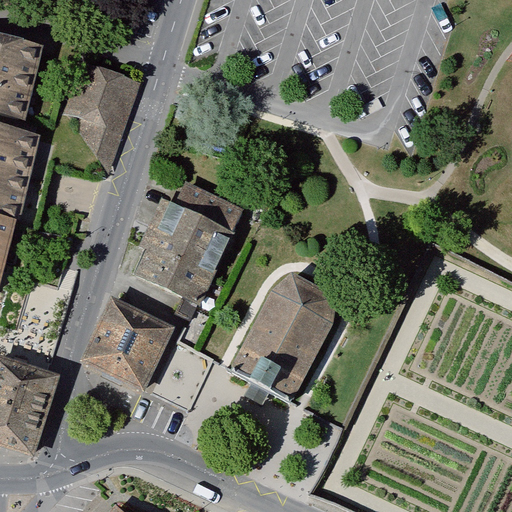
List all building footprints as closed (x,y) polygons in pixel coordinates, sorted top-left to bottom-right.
[(37,48),(0,40),(0,114),(22,119),(37,48)] [(139,84),(78,65),(61,119),(122,138),(139,84)] [(34,135),(0,126),(0,218),(13,222),(34,135)] [(169,203),(134,274),(176,295),(196,304),(241,212),(184,184),(174,206),(169,203)] [(0,271),(13,222),(0,218),(0,271)] [(338,306),(279,275),(228,371),(287,402),(338,306)] [(9,293),(0,321),(0,364),(39,376),(59,309),(9,293)] [(166,314),(187,322),(196,304),(176,295),(166,314)] [(113,303),(82,365),(144,396),(175,333),(113,303)] [(0,364),(0,453),(34,463),(60,383),(39,376),(0,364)]
